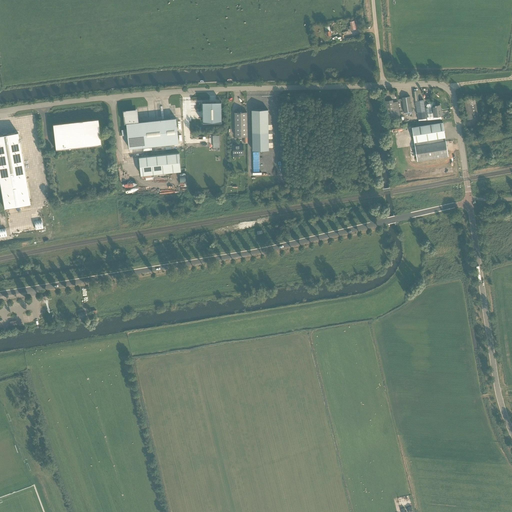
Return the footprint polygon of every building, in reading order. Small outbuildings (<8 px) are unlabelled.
[(325,27),(326,32),(327,36),(331,35),(330,33),(333,32),(333,29),(330,30),(329,26),(325,27)] [(404,113),(412,111),(410,96),(402,98),(404,113)] [(468,120),(478,118),(474,98),(464,100),(468,120)] [(387,117),(395,116),(393,100),(385,101),(387,117)] [(418,120),(426,118),(423,100),(416,101),(418,120)] [(221,102),(203,103),(203,123),(222,123),(221,102)] [(434,117),(442,116),(440,105),(436,106),(436,105),(435,105),(435,106),(432,106),(434,117)] [(129,149),(166,145),(163,120),(137,123),(135,110),(123,112),(124,124),(127,124),(129,149)] [(269,150),(268,110),(252,110),(253,151),(269,150)] [(235,137),(247,137),(247,112),(235,113),(235,137)] [(98,119),(53,125),(55,150),(100,145),(98,119)] [(163,120),(166,145),(179,144),(176,119),(163,120)] [(446,141),(445,141),(445,138),(443,123),(412,128),(417,161),(448,156),(446,141)] [(18,133),(0,135),(0,185),(4,208),(30,204),(18,133)] [(243,145),(233,145),(233,159),(234,159),(233,154),(239,154),(239,155),(243,155),(243,145)] [(181,171),(179,153),(164,155),(166,173),(181,171)] [(141,176),(166,173),(164,155),(139,158),(141,176)]
